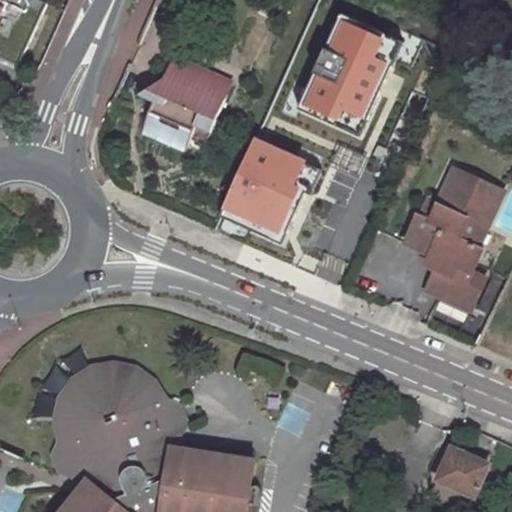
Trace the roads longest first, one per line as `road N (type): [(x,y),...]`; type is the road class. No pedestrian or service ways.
road 1 (secondary): [(511,406),(218,285)]
road 2 (residential): [(67,184),(118,0)]
road 3 (residential): [(108,0),(19,164)]
road 4 (secondary): [(218,285),(80,202)]
road 5 (secondary): [(63,282),(218,285)]
